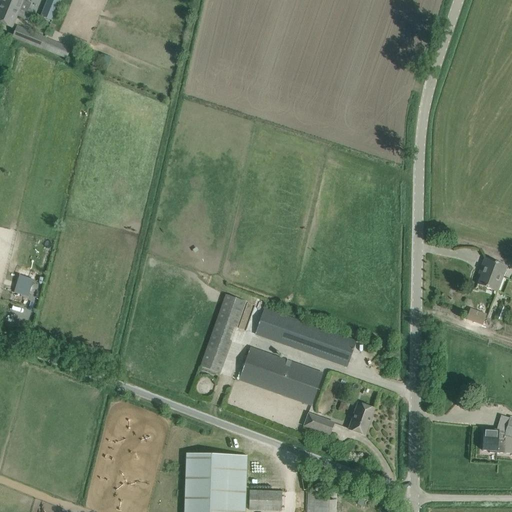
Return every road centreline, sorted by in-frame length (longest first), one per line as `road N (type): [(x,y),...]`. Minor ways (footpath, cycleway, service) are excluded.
road 1 (unclassified): [(412,490),(416,152),(421,103),(455,0)]
road 2 (unclassified): [(412,490),(0,335)]
